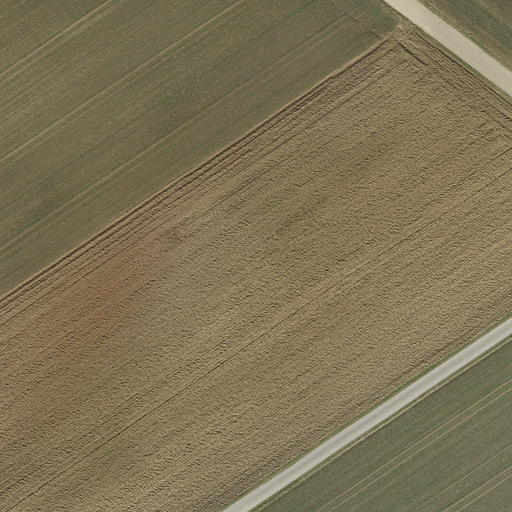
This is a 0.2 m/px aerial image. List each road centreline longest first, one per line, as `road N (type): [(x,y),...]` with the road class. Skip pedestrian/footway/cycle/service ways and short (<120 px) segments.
road 1 (track): [(511,326),(235,511)]
road 2 (residential): [(511,84),(401,0)]
